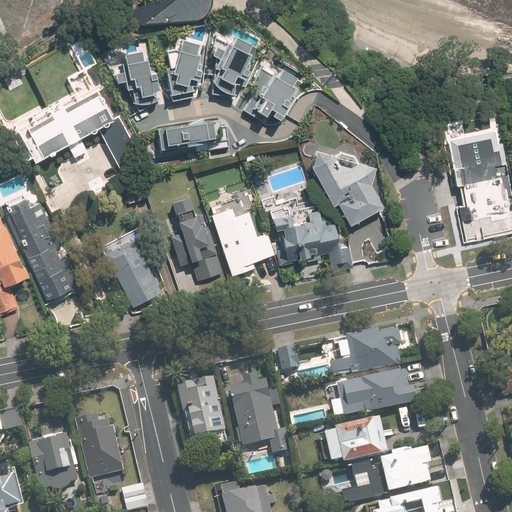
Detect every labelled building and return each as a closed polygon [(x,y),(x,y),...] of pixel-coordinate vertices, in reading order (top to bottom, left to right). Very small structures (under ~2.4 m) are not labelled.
[(146,22),(197,18),(204,16),(209,11),(213,6),(214,0),(156,0),(132,10),(146,22)] [(200,85),(198,72),(204,74),(207,63),(202,61),(206,48),(201,47),(204,37),(188,32),(185,43),(171,45),(174,62),(169,63),(175,98),(196,95),(195,86),(200,85)] [(237,94),(239,74),(242,69),(250,73),(255,63),(250,60),(257,48),(253,46),(237,38),(236,41),(231,38),(228,45),(221,42),(216,51),(219,52),(213,91),(237,94)] [(129,87),(141,108),(161,97),(159,85),(165,84),(161,65),(155,66),(153,52),(149,53),(148,45),(131,48),(132,56),(126,57),(128,68),(120,69),(122,78),(129,77),(131,85),(129,87)] [(247,107),(266,119),(274,106),(285,113),(296,95),(293,93),(300,82),(282,71),(281,72),(271,66),(269,70),(264,66),(253,85),(258,88),(247,107)] [(20,128),(36,158),(117,115),(101,85),(20,128)] [(159,123),(163,151),(231,141),(227,114),(159,123)] [(460,203),(464,225),(511,216),(511,201),(501,140),(495,141),(493,128),(446,136),(455,183),(460,182),(464,202),(460,203)] [(321,147),(316,163),(337,202),(341,200),(353,221),(388,203),(375,179),(379,163),(362,158),(346,167),(338,151),(321,147)] [(260,165),(256,154),(243,158),(246,169),(260,165)] [(193,259),(199,279),(224,271),(208,217),(205,218),(202,209),(199,210),(194,193),(175,199),(184,228),(174,231),(183,262),(193,259)] [(33,203),(29,194),(11,202),(14,208),(7,211),(46,303),(82,287),(44,198),(33,203)] [(236,205),(215,211),(234,271),(257,264),(255,259),(275,253),(269,231),(259,234),(251,208),(238,212),(236,205)] [(341,245),(337,221),(328,222),(327,217),(308,220),(307,217),(297,219),(295,208),(278,211),(280,225),(287,223),(288,229),(280,230),(283,247),(277,248),(279,259),(330,250),(333,268),(354,265),(350,243),(341,245)] [(7,215),(0,218),(0,313),(21,304),(11,279),(31,271),(7,215)] [(136,304),(166,288),(149,256),(153,255),(139,228),(105,246),(136,304)] [(379,328),(346,334),(351,357),(329,361),(332,375),(401,363),(397,345),(402,344),(399,328),(380,331),(379,328)] [(277,349),(282,370),(302,366),(298,344),(277,349)] [(511,366),(499,369),(504,394),(511,392),(511,366)] [(341,381),(348,415),(421,400),(417,384),(412,385),(408,367),(341,381)] [(232,386),(246,444),(272,438),(276,452),(293,448),(288,426),(281,428),(276,405),(283,403),(279,386),(271,388),(269,377),(262,379),(260,371),(246,375),(248,382),(232,386)] [(102,412),(79,417),(94,477),(128,469),(117,423),(115,424),(113,417),(103,419),(102,412)] [(223,412),(189,420),(197,454),(231,446),(223,412)] [(392,450),(385,414),(341,423),(342,427),(330,430),(336,459),(348,456),(349,459),(392,450)] [(42,487),(50,486),(55,488),(60,488),(65,487),(70,485),(74,481),(82,479),(72,431),(32,439),(42,487)] [(397,453),(377,458),(384,491),(434,479),(430,462),(436,460),(432,444),(427,445),(426,442),(396,449),(397,453)] [(20,466),(0,470),(0,511),(18,511),(17,505),(29,502),(20,466)] [(223,485),(229,511),(274,511),(268,483),(244,488),(242,480),(223,485)] [(149,501),(145,482),(124,487),(128,506),(149,501)] [(446,501),(442,485),(382,499),(384,508),(377,509),(377,511),(442,511),(440,502),(446,501)]
